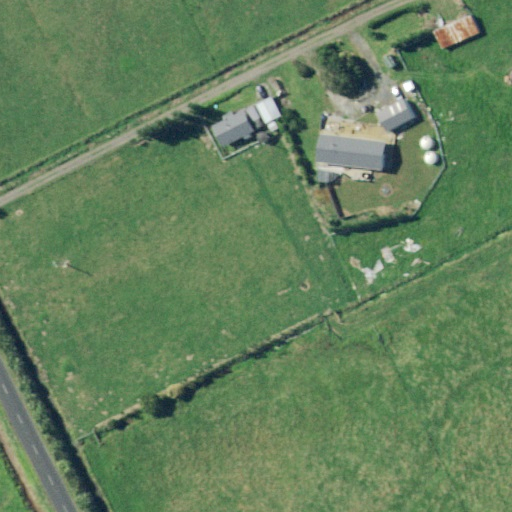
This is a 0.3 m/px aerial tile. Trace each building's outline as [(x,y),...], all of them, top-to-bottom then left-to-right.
[(476,36),(469,19),(437,34),(445,50),(476,36)] [(419,118),(408,98),(381,114),(392,133),(419,118)] [(284,116),(275,99),(260,106),(269,123),(284,116)] [(226,117),(229,122),(217,127),(227,148),(260,132),(249,111),(238,117),(236,112),(226,117)] [(394,171),(397,139),(339,134),(339,137),(324,136),(321,165),(394,171)]
